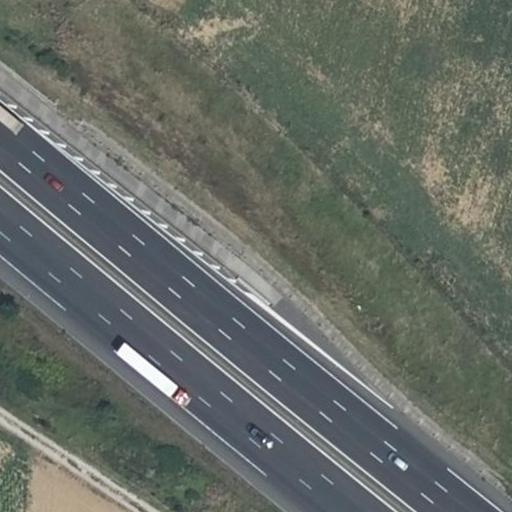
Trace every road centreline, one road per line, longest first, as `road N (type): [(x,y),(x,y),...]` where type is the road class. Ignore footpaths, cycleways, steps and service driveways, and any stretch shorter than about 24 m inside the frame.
road 1 (motorway): [(452,511),(0,141)]
road 2 (motorway): [(0,224),(348,511)]
road 3 (track): [(143,511),(0,411)]
